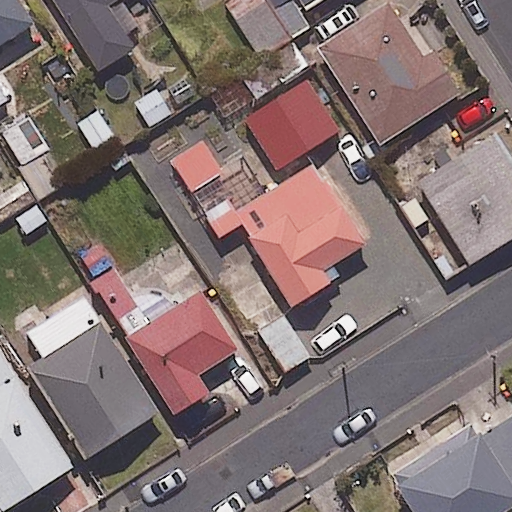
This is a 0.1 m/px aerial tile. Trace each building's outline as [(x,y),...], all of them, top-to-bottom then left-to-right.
[(0,39),(31,20),(18,0),(0,0),(0,101),(8,97),(0,83),(0,39)] [(111,0),(52,0),(95,68),(137,42),(111,0)] [(290,34),(267,0),(231,0),(227,3),(260,54),(290,34)] [(421,52),(388,0),(386,0),(314,45),(375,143),(457,92),(429,46),(421,52)] [(65,181),(29,115),(1,130),(37,196),(65,181)] [(511,161),(491,129),(412,180),(444,231),(436,236),(458,269),(511,234),(511,161)] [(364,239),(310,163),(241,212),(208,166),(178,187),(216,239),(235,226),(290,303),(332,273),(326,266),(364,239)] [(173,305),(157,281),(135,295),(100,243),(77,258),(126,332),(124,334),(170,411),(206,390),(195,372),(235,348),(200,289),(173,305)] [(155,409),(82,293),(13,336),(86,452),(155,409)] [(284,315),(255,333),(279,373),(308,355),(284,315)] [(0,506),(69,463),(0,353),(0,506)] [(511,511),(511,413),(478,434),(472,424),(390,473),(413,511),(497,511),(506,506),(510,511),(511,511)]
